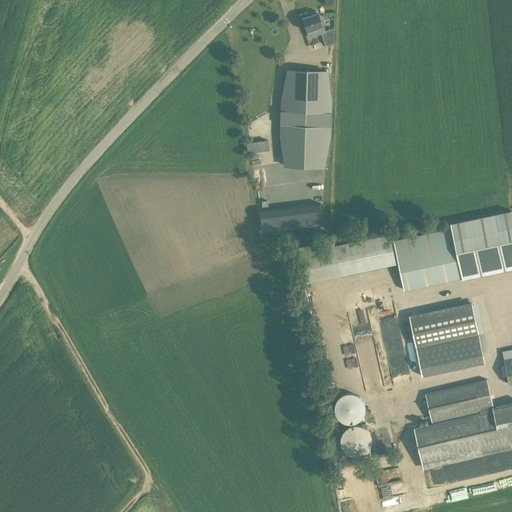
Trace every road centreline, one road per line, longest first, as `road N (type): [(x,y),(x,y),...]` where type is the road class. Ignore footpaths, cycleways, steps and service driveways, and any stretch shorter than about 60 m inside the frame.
road 1 (unclassified): [(0,298),(54,201),(247,0)]
road 2 (track): [(153,481),(22,255)]
